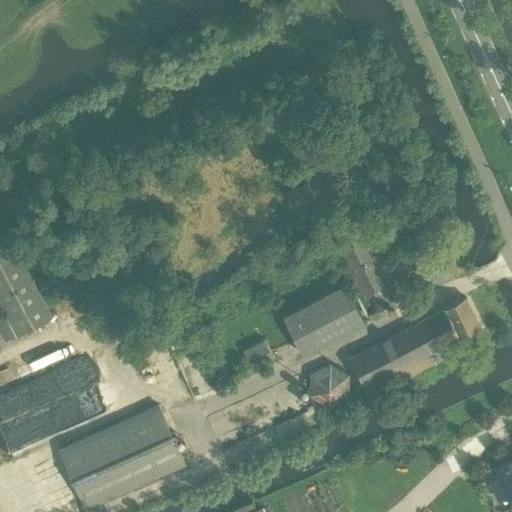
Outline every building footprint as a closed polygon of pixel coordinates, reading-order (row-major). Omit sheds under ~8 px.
[(360,216),(324,234),(365,315),(402,297),(360,216)] [(40,291),(14,243),(0,250),(0,304),(4,312),(0,314),(0,328),(6,339),(16,334),(16,335),(53,316),(40,291)] [(345,283),(283,315),(303,355),(365,323),(345,283)] [(466,296),(349,356),(370,396),(450,354),(445,344),(481,325),(466,296)] [(310,372),(309,396),(328,407),(349,397),(350,374),(331,362),(310,372)] [(59,448),(87,508),(185,464),(158,403),(59,448)] [(508,496),(511,505),(511,457),(494,466),(499,476),(489,480),(498,500),(508,496)]
